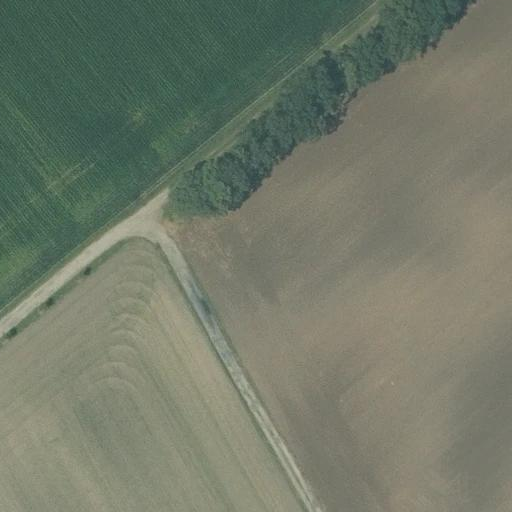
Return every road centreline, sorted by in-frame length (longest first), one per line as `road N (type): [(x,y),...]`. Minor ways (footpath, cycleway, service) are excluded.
road 1 (track): [(0,326),(406,0)]
road 2 (track): [(121,227),(302,511)]
